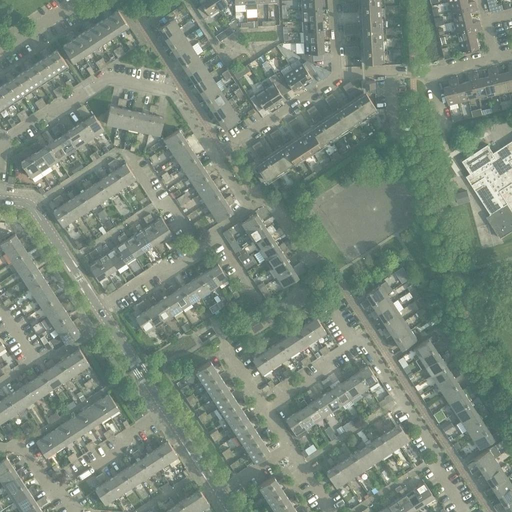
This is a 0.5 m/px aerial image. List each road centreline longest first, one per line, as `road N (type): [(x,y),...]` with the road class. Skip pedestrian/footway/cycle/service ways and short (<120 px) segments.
road 1 (residential): [(464,511),(402,398),(367,345),(355,342)]
road 2 (residential): [(3,141),(109,78),(173,92)]
road 3 (tertiary): [(98,307),(32,207),(0,200)]
road 4 (residential): [(214,153),(337,73)]
road 5 (residential): [(60,488),(165,410)]
road 6 (residential): [(202,252),(126,154)]
road 7 (tertiary): [(165,410),(98,307)]
road 8 (unclassified): [(98,307),(153,270),(174,270),(202,252)]
